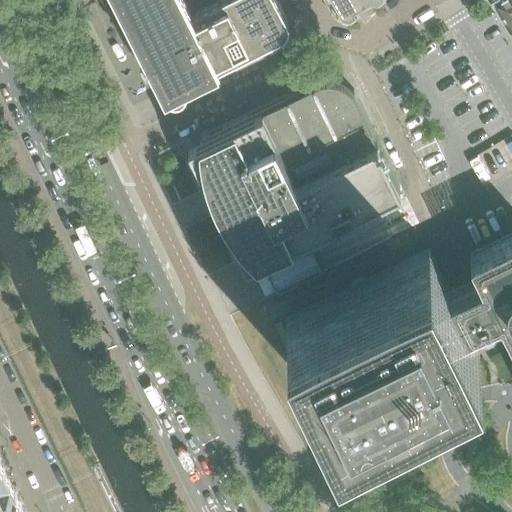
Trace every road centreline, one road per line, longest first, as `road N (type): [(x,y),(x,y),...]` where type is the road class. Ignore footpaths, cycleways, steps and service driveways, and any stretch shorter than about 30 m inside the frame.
road 1 (primary): [(279,511),(212,395),(21,0)]
road 2 (primary): [(0,61),(227,511)]
road 3 (residential): [(0,386),(60,511)]
road 4 (residential): [(311,14),(340,37),(363,33),(419,0)]
